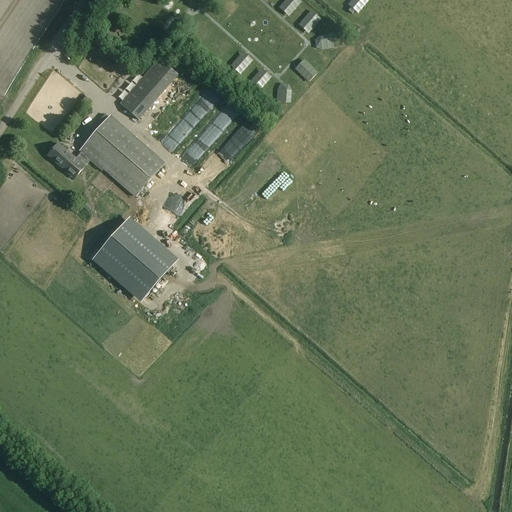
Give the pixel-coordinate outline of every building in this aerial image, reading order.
[(233,0),(225,0),(223,3),(235,14),(241,7),(233,0)] [(292,0),(283,10),(291,17),(303,4),(298,0),(292,0)] [(355,0),(351,5),(361,13),(371,0),(370,0),(355,0)] [(313,14),(303,29),(311,35),(321,20),(313,14)] [(202,43),(214,29),(206,23),(194,36),(202,43)] [(321,44),(324,47),(336,34),(332,31),(321,44)] [(337,34),(325,48),(329,51),(341,38),(337,34)] [(221,59),(232,46),(225,39),(213,52),(221,59)] [(232,69),(240,76),(251,62),(242,55),(232,69)] [(172,66),(164,59),(162,62),(159,60),(120,105),(139,121),(185,69),(177,62),(172,66)] [(304,63),(297,71),(310,82),(317,74),(304,63)] [(261,72),(250,86),(259,92),(269,78),(261,72)] [(112,92),(116,87),(109,82),(105,88),(112,92)] [(281,89),(270,102),(277,108),(289,96),(281,89)] [(228,124),(234,119),(228,112),(222,117),(228,124)] [(48,157),(74,180),(91,161),(103,171),(104,170),(136,198),(165,165),(110,117),(80,151),(82,153),(76,159),(59,145),(48,157)] [(253,127),(257,124),(252,117),(236,130),(239,133),(230,140),(237,148),(257,131),(253,127)] [(199,153),(229,127),(222,119),(193,145),(199,153)] [(197,164),(201,159),(189,149),(185,154),(197,164)] [(126,225),(98,257),(145,298),(174,266),(126,225)]
